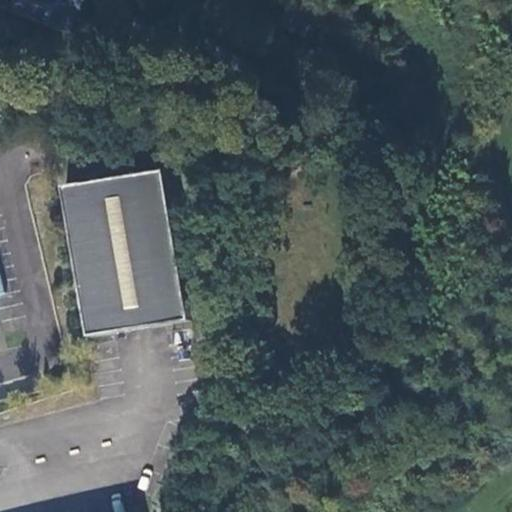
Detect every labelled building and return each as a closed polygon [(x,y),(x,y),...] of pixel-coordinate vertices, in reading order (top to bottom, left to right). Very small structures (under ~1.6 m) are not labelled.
[(40,21),(76,34),(88,0),(73,0),(72,2),(66,0),(20,0),(16,11),(40,21)] [(320,16),(290,2),(277,27),(307,41),(320,16)] [(123,44),(190,56),(195,37),(127,24),(123,44)] [(298,98),(195,37),(190,56),(288,115),(298,98)] [(165,172),(65,189),(91,339),(191,321),(165,172)]
